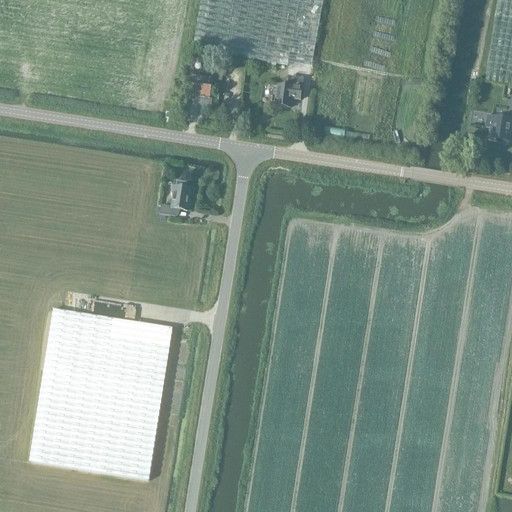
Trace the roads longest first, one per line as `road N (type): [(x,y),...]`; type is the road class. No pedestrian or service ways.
road 1 (unclassified): [(248,149),(189,511)]
road 2 (tertiary): [(0,110),(248,149)]
road 3 (tertiary): [(248,149),(401,172)]
